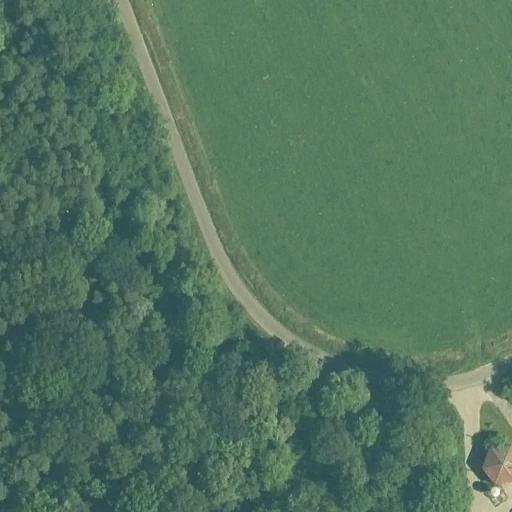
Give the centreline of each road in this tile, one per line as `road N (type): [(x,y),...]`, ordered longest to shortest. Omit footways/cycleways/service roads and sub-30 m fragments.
road 1 (unclassified): [(511,364),(466,380),(379,377),(294,346),(254,316),(209,241),(120,0)]
road 2 (track): [(466,380),(474,511)]
